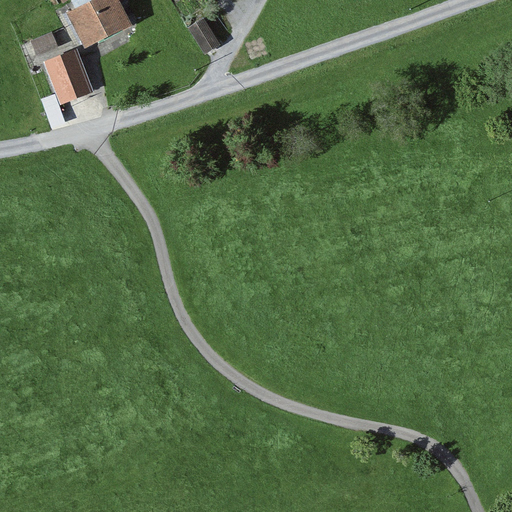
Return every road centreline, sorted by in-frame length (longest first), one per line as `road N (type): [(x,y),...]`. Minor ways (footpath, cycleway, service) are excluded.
road 1 (track): [(87,131),(147,215),(174,301),(198,340),(266,395),(437,449),(478,511)]
road 2 (residential): [(0,148),(209,94),(477,0)]
